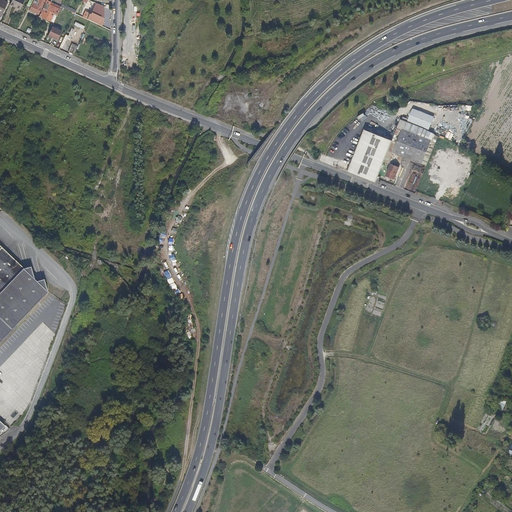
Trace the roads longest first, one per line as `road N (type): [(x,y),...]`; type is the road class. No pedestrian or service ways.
road 1 (trunk): [(494,0),(442,13),(369,49),(319,89),(270,152),(238,227),(204,430),(176,511)]
road 2 (trunk): [(187,511),(214,430),(247,235),(278,159),(327,97),(367,65),(426,38),(511,16)]
road 3 (unclassified): [(421,207),(404,238),(347,273),(321,332),(324,374),(315,398),(268,472),(332,511)]
road 4 (tertiary): [(110,83),(421,207)]
road 5 (tertiary): [(0,32),(110,83)]
